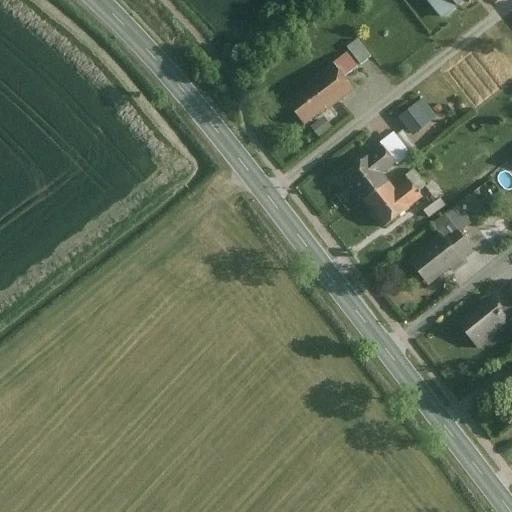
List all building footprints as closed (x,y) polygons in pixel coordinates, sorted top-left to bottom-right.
[(474,0),(420,0),(435,19),(459,0),(465,0),(469,4),(474,0)] [(370,59),(357,43),(349,49),(362,66),(370,59)] [(479,106),(503,86),(476,53),(451,73),(479,106)] [(353,70),(342,56),(329,65),(340,79),(353,70)] [(340,79),(329,65),(280,101),(303,131),(350,93),(340,79)] [(411,135),(432,116),(417,99),(395,118),(411,135)] [(411,150),(400,135),(395,139),(407,154),(411,150)] [(395,139),(384,144),(398,164),(407,154),(395,139)] [(384,144),(339,174),(360,205),(385,184),(378,177),(398,164),(384,144)] [(423,186),(410,173),(404,179),(416,192),(423,186)] [(360,205),(380,230),(414,203),(401,186),(392,193),(385,184),(360,205)] [(460,232),(471,223),(456,203),(428,224),(436,235),(458,263),(474,251),(460,232)] [(405,260),(427,288),(458,263),(436,235),(405,260)] [(511,288),(503,295),(511,306),(511,288)] [(511,324),(489,297),(455,324),(477,351),(511,324)] [(511,372),(498,383),(511,400),(511,372)]
